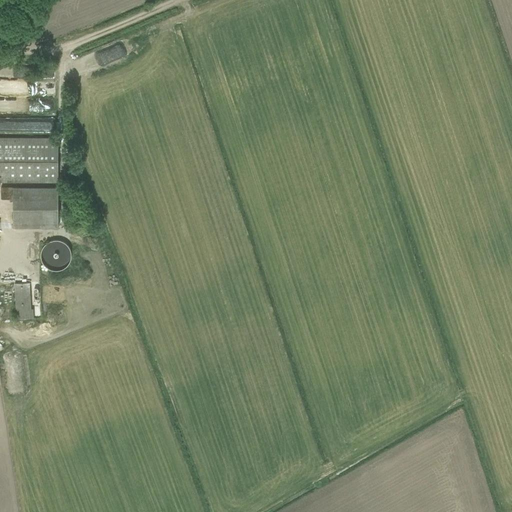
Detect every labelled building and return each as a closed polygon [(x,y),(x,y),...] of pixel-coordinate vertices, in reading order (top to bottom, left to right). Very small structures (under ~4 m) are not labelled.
[(97,55),(78,63),(82,74),(101,66),(97,55)] [(55,79),(56,69),(42,68),(42,79),(55,79)] [(32,94),(33,85),(19,84),(20,74),(12,74),(11,93),(32,94)] [(53,134),(54,123),(19,122),(18,133),(53,134)] [(63,138),(0,138),(0,183),(15,184),(15,187),(63,187),(63,138)] [(16,200),(17,188),(5,187),(4,200),(16,200)] [(18,188),(17,228),(63,228),(63,188),(18,188)] [(36,255),(18,255),(19,320),(37,319),(36,255)]
